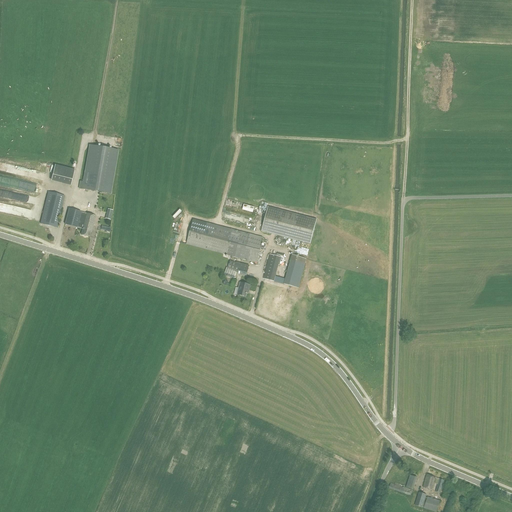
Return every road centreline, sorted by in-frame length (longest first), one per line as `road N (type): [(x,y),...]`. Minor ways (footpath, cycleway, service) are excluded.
road 1 (secondary): [(397,444),(331,361),(297,340),(176,289),(0,235)]
road 2 (secondary): [(511,497),(397,444)]
